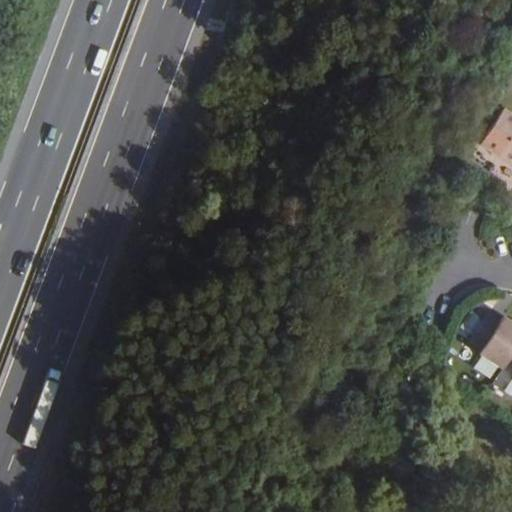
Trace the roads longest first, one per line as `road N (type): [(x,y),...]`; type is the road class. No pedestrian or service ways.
road 1 (motorway): [(0,460),(174,0)]
road 2 (motorway): [(103,0),(0,278)]
